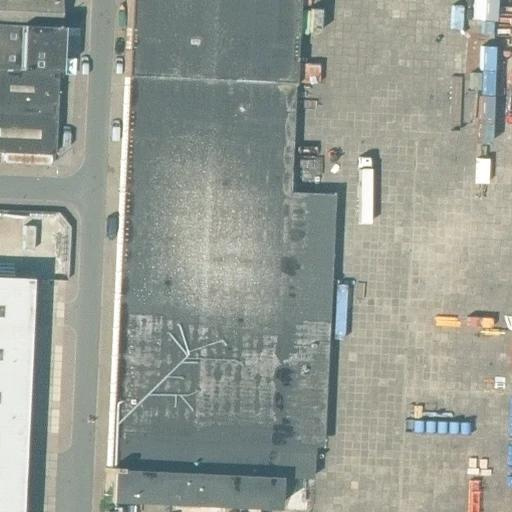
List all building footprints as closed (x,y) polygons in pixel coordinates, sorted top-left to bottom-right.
[(0,0),(0,23),(56,26),(57,1),(26,0),(0,0)] [(104,467),(104,472),(105,472),(103,502),(105,502),(106,498),(127,499),(174,501),(174,505),(176,505),(176,502),(184,502),(184,509),(191,509),(191,502),(199,503),(198,506),(200,506),(201,503),(270,506),(270,510),(272,510),(273,478),(307,480),(308,454),(313,366),(278,364),(286,193),(294,0),(125,0),(122,78),(123,78),(107,433),(105,468),(104,467)] [(0,69),(54,72),(56,28),(0,25),(0,69)] [(0,70),(0,111),(52,114),(54,73),(0,70)] [(0,152),(50,155),(52,114),(0,111),(0,152)] [(331,198),(331,217),(344,217),(344,199),(331,198)] [(0,511),(13,511),(15,495),(15,476),(17,451),(18,432),(22,344),(23,324),(24,300),(25,279),(0,277),(0,511)] [(511,434),(511,411),(491,410),(490,433),(511,434)]
